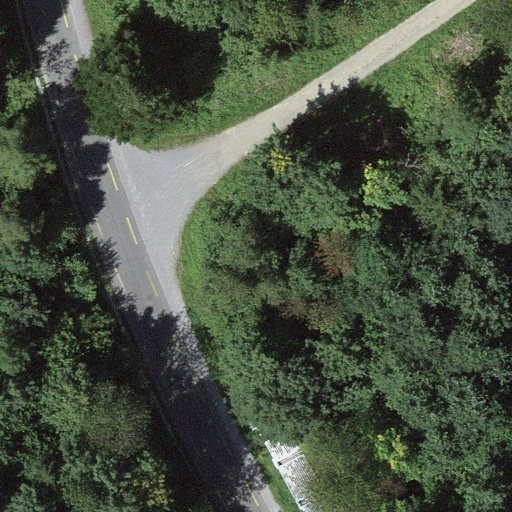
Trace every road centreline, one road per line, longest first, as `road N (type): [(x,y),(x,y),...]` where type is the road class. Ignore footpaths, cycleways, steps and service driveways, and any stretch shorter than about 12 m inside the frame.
road 1 (track): [(112,219),(459,0)]
road 2 (unclassified): [(249,511),(169,362),(112,219)]
road 3 (unclassified): [(43,0),(112,219)]
